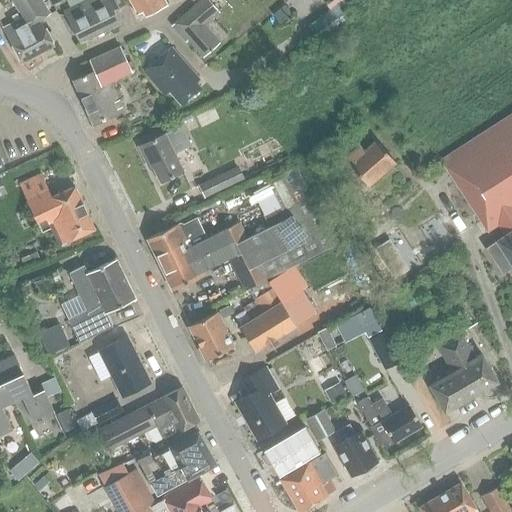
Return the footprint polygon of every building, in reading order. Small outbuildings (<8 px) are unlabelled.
[(13,0),(12,1),(22,19),(3,29),(22,63),(54,46),(53,43),(56,41),(51,31),(47,33),(40,20),(50,14),(41,0),(13,0)] [(125,3),(123,0),(88,0),(65,11),(81,43),(120,24),(112,10),(125,3)] [(164,0),(129,0),(138,15),(143,12),(146,17),(167,6),(164,0)] [(220,12),(209,0),(201,0),(172,26),(186,42),(188,40),(204,58),(229,36),(213,18),(220,12)] [(342,0),(311,24),(322,38),(352,16),(348,11),(350,9),(343,0),(342,0)] [(133,71),(122,47),(91,60),(95,71),(74,81),(93,125),(124,111),(111,81),(133,71)] [(200,80),(172,47),(144,72),(165,96),(170,92),(182,106),(201,88),(196,83),(200,80)] [(511,114),(441,160),(488,232),(498,225),(505,236),(497,241),(511,264),(511,114)] [(192,146),(182,126),(139,147),(148,166),(152,164),(161,184),(184,173),(175,154),(192,146)] [(344,159),(369,187),(396,163),(376,141),(364,152),(359,146),(344,159)] [(332,177),(321,164),(307,176),(318,189),(332,177)] [(198,186),(205,199),(245,179),(238,166),(198,186)] [(336,246),(297,167),(269,181),(281,206),(263,215),(269,227),(248,238),(240,222),(217,233),(217,234),(202,241),(193,221),(182,227),(180,223),(147,239),(172,291),(205,275),(203,271),(229,259),(245,291),(268,279),(336,246)] [(52,197),(42,174),(20,184),(43,232),(52,228),(60,246),(95,230),(75,187),(52,197)] [(511,268),(511,264),(497,241),(485,249),(502,275),(511,268)] [(135,299),(116,259),(87,273),(84,266),(69,273),(77,291),(86,310),(68,319),(80,343),(113,327),(106,313),(135,299)] [(403,261),(388,270),(394,280),(409,271),(403,261)] [(255,351),(296,326),(267,280),(249,289),(255,299),(256,300),(243,308),(251,321),(240,327),(255,351)] [(28,285),(16,290),(22,304),(29,301),(27,296),(32,295),(28,285)] [(453,309),(465,329),(477,323),(465,302),(453,309)] [(233,347),(217,313),(190,326),(206,360),(233,347)] [(69,347),(59,324),(38,333),(48,355),(69,347)] [(317,333),(327,351),(336,346),(327,328),(317,333)] [(475,358),(461,333),(437,346),(452,373),(429,386),(445,413),(498,382),(482,354),(475,358)] [(397,362),(381,334),(369,341),(385,369),(397,362)] [(151,383),(127,337),(99,351),(106,366),(97,371),(104,383),(113,379),(122,397),(151,383)] [(0,361),(0,375),(13,402),(22,398),(33,421),(54,411),(42,385),(31,390),(15,355),(0,361)] [(235,402),(257,441),(286,424),(269,395),(278,389),(266,367),(243,381),(250,394),(235,402)] [(2,407),(13,402),(0,375),(0,435),(13,430),(2,407)] [(359,380),(347,387),(353,397),(364,390),(359,380)] [(339,382),(325,391),(332,404),(346,396),(339,382)] [(199,421),(183,388),(96,432),(105,450),(135,434),(136,437),(157,426),(163,439),(199,421)] [(392,440),(394,443),(422,426),(410,405),(392,416),(382,399),(372,404),(368,397),(358,403),(372,427),(370,428),(381,446),(392,440)] [(92,411),(99,424),(123,412),(117,399),(92,411)] [(67,410),(55,416),(62,432),(74,427),(67,410)] [(306,420),(318,441),(336,431),(324,410),(306,420)] [(361,432),(355,435),(349,424),(336,432),(341,443),(334,447),(352,477),(366,469),(368,472),(377,467),(375,464),(378,462),(361,432)] [(320,452),(305,426),(263,451),(279,477),(320,452)] [(216,464),(198,432),(170,447),(170,448),(152,457),(150,453),(136,459),(157,496),(187,479),(188,480),(216,464)] [(338,475),(326,453),(280,480),(299,511),(327,496),(317,478),(321,476),(325,483),(338,475)] [(18,481),(29,472),(20,462),(9,471),(18,481)] [(156,505),(136,469),(105,487),(118,511),(202,511),(200,508),(213,501),(200,477),(162,498),(164,500),(156,505)] [(44,476),(33,486),(39,492),(50,482),(44,476)] [(478,511),(461,483),(420,507),(422,511),(478,511)] [(482,496),(490,511),(511,511),(498,487),(482,496)]
